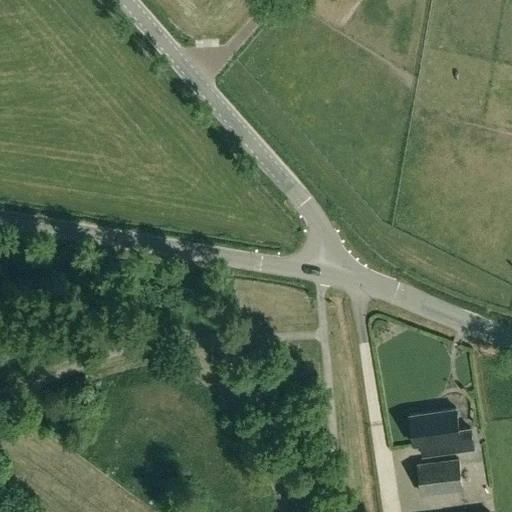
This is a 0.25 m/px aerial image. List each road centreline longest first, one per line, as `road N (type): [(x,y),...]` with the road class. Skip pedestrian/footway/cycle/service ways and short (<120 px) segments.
road 1 (tertiary): [(321,270),(318,221),(124,0)]
road 2 (tertiary): [(321,270),(0,219)]
road 3 (tertiary): [(511,338),(321,270)]
